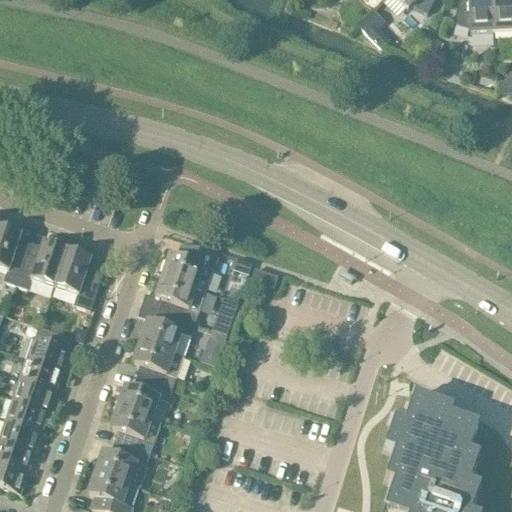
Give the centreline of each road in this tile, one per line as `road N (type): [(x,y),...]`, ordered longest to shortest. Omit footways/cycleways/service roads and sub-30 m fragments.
road 1 (tertiary): [(434,267),(275,179),(182,143),(0,97)]
road 2 (residential): [(53,511),(140,250),(0,202)]
